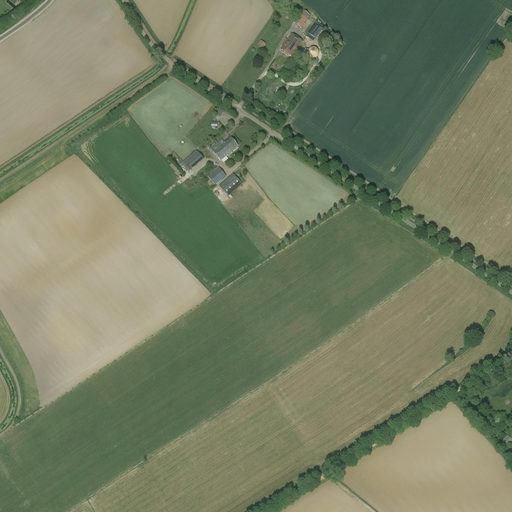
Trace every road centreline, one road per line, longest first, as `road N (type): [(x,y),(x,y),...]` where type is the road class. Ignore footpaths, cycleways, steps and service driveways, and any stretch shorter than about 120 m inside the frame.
road 1 (unclassified): [(511,293),(167,61),(121,0)]
road 2 (track): [(511,355),(267,511)]
